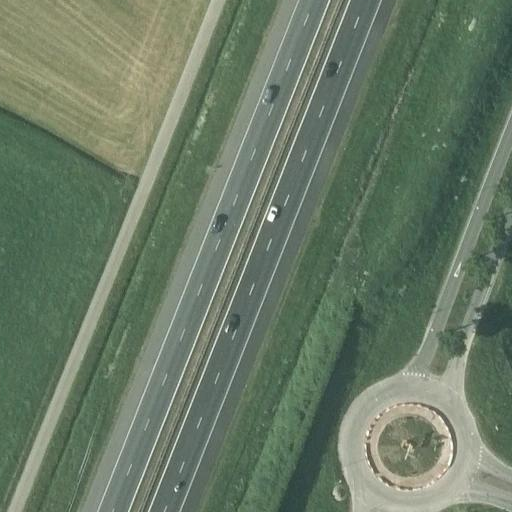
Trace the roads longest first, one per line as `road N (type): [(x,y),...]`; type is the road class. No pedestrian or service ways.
road 1 (unclassified): [(15,511),(219,0)]
road 2 (motorway): [(165,511),(369,0)]
road 3 (motorway): [(311,0),(112,511)]
road 4 (secondary): [(511,129),(407,389)]
road 5 (secondary): [(445,401),(511,217)]
road 6 (secondary): [(407,389),(375,399),(354,426),(352,459),(368,488)]
